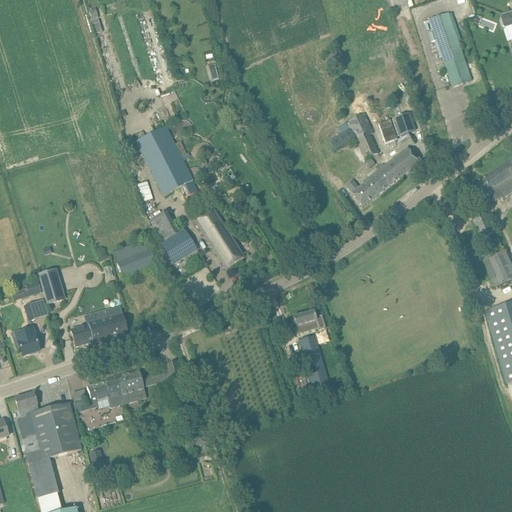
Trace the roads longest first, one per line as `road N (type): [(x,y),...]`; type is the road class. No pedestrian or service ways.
road 1 (tertiary): [(0,392),(176,333),(327,260),(511,119)]
road 2 (track): [(233,511),(176,333)]
